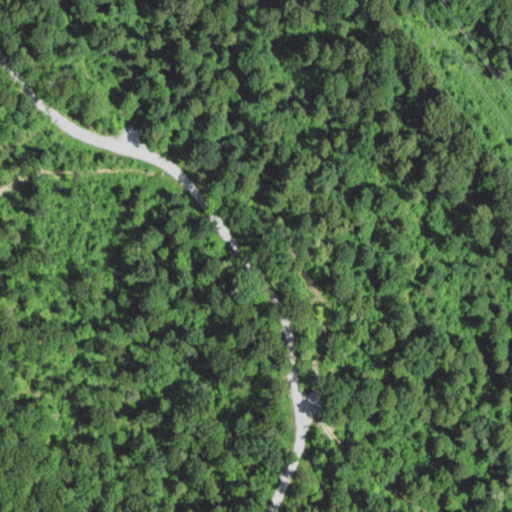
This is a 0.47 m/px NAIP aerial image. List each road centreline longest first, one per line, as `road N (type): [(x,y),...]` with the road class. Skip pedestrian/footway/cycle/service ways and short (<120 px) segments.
road 1 (track): [(0,37),(23,95),(212,311),(268,399)]
road 2 (track): [(268,399),(333,511)]
